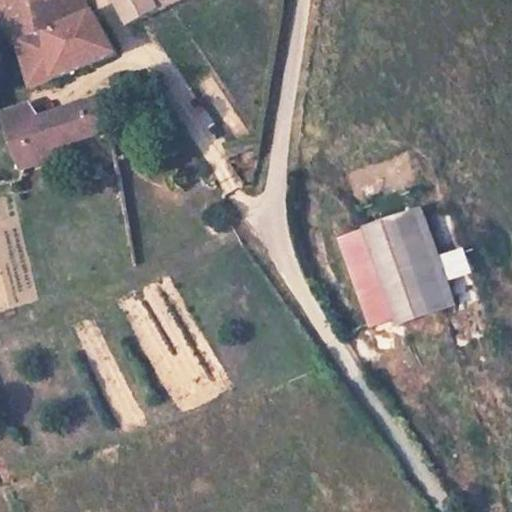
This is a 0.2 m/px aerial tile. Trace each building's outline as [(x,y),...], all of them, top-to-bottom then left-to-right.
[(65,25),(60,0),(0,0),(0,44),(14,40),(65,25)] [(113,55),(76,0),(60,0),(65,25),(14,40),(28,83),(113,55)] [(116,0),(132,25),(181,0),(116,0)] [(101,118),(94,98),(38,117),(29,106),(0,117),(0,118),(15,171),(60,159),(60,149),(89,140),(83,125),(101,118)] [(394,333),(455,312),(446,285),(439,261),(421,214),(360,235),(390,319),(394,333)] [(360,235),(333,245),(364,328),(390,319),(360,235)] [(473,277),(466,253),(439,261),(446,285),(473,277)]
